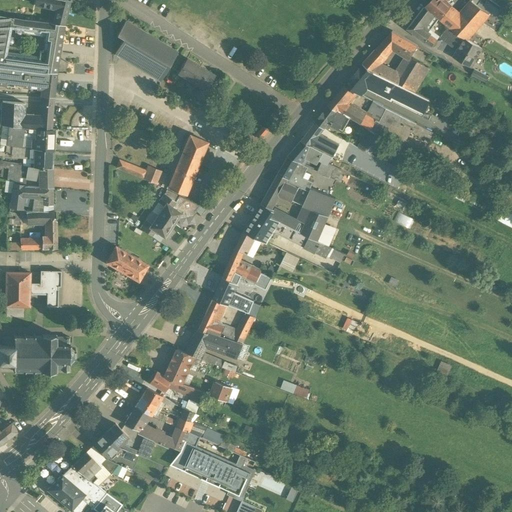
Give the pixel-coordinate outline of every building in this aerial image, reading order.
[(64,0),(35,0),(35,5),(57,9),(54,23),(64,25),(70,1),(64,0)] [(430,0),(424,7),(431,13),(439,20),(449,7),(441,1),(442,0),(430,0)] [(460,16),(459,17),(476,30),(481,23),(489,14),(484,11),(477,6),(472,2),(460,16)] [(497,13),(487,6),(484,11),(489,14),(490,14),(494,17),(497,13)] [(424,7),(408,29),(431,47),(437,39),(422,29),(425,26),(423,24),(431,13),(424,7)] [(460,16),(449,7),(439,20),(448,27),(455,33),(464,38),(467,40),(476,30),(459,17),(460,16)] [(481,23),(484,25),(490,14),(489,14),(481,23)] [(490,14),(484,25),(496,32),(502,22),(497,19),(494,17),(490,14)] [(61,44),(64,25),(54,23),(32,21),(23,20),(13,18),(0,15),(0,66),(56,74),(59,52),(60,52),(61,44)] [(125,22),(117,36),(123,40),(115,54),(160,80),(177,53),(125,22)] [(455,33),(448,27),(441,35),(443,37),(443,38),(443,40),(458,50),(464,38),(455,33)] [(404,37),(392,31),(377,48),(387,56),(394,49),(411,60),(412,59),(410,58),(418,46),(404,37)] [(458,50),(453,57),(471,67),(482,49),(481,48),(467,40),(464,38),(458,50)] [(387,56),(377,48),(362,64),(373,72),(380,64),(387,56)] [(214,76),(187,59),(178,73),(199,87),(204,90),(205,90),(214,76)] [(412,59),(411,60),(402,75),(396,83),(414,92),(425,74),(420,71),(423,65),(422,65),(412,59)] [(362,64),(345,86),(354,92),(355,92),(361,94),(367,86),(423,113),(429,99),(414,92),(396,83),(373,72),(362,64)] [(402,75),(380,64),(373,72),(396,83),(402,75)] [(428,68),(422,65),(423,65),(420,71),(425,74),(428,68)] [(56,74),(0,66),(0,85),(14,87),(14,84),(22,85),(22,87),(41,90),(41,96),(42,96),(43,96),(53,97),(56,74)] [(488,77),(474,69),(471,75),(485,82),(488,77)] [(345,86),(338,93),(337,93),(334,97),(335,98),(328,106),(346,116),(350,118),(361,124),(366,115),(346,104),(355,93),(354,92),(345,86)] [(199,87),(194,96),(199,99),(204,90),(199,87)] [(204,90),(199,99),(204,102),(210,93),(205,90),(204,90)] [(43,105),(52,105),(53,102),(53,97),(43,96),(43,101),(43,105)] [(15,126),(30,129),(40,130),(50,130),(52,105),(43,105),(42,117),(34,117),(34,115),(27,115),(27,117),(23,117),(24,104),(3,101),(1,125),(9,126),(14,127),(15,126)] [(366,115),(371,118),(379,105),(373,102),(366,115)] [(415,124),(379,105),(366,127),(365,128),(370,130),(381,137),(382,138),(401,148),(405,142),(406,141),(415,124)] [(346,116),(328,106),(315,122),(322,127),(323,128),(324,128),(327,123),(331,125),(338,129),(341,125),(346,116)] [(371,118),(366,115),(361,124),(366,127),(371,118)] [(346,116),(341,125),(345,127),(350,118),(346,116)] [(322,127),(315,122),(301,141),(310,147),(311,146),(323,152),(325,154),(327,151),(331,142),(319,135),(323,128),(322,127)] [(54,130),(50,130),(40,130),(30,129),(15,126),(14,127),(9,126),(8,137),(6,146),(12,147),(22,148),(23,139),(23,137),(30,137),(30,132),(36,133),(35,141),(32,141),(31,149),(53,152),(54,130)] [(381,137),(370,130),(365,138),(377,145),(381,137)] [(189,134),(167,187),(185,194),(207,142),(189,134)] [(377,145),(365,138),(358,148),(371,155),(377,145)] [(506,149),(490,140),(483,151),(499,161),(506,149)] [(310,147),(301,141),(295,148),(294,148),(292,150),(293,151),(288,156),(298,161),(301,163),(305,156),(317,163),(323,152),(311,146),(310,147)] [(331,142),(327,151),(334,154),(338,145),(331,142)] [(353,157),(358,148),(347,142),(342,151),(353,157)] [(415,148),(405,142),(401,148),(411,154),(415,148)] [(11,155),(11,157),(18,157),(26,157),(26,156),(30,156),(31,149),(22,148),(12,147),(11,155)] [(53,152),(31,149),(30,159),(34,159),(34,167),(42,168),(42,167),(52,168),(53,152)] [(325,154),(323,152),(317,163),(305,156),(301,163),(304,164),(308,160),(321,166),(322,164),(325,163),(334,167),(335,165),(336,161),(337,160),(325,154)] [(309,179),(293,171),(298,161),(288,156),(278,173),(288,180),(305,187),(309,179)] [(146,171),(119,160),(116,168),(144,179),(147,171),(146,171)] [(22,166),(21,164),(8,163),(4,163),(4,170),(2,170),(1,172),(3,172),(3,173),(26,177),(24,166),(22,166)] [(334,167),(325,163),(322,164),(321,166),(319,169),(331,174),(333,169),(334,167)] [(52,168),(42,167),(42,168),(34,167),(24,166),(26,177),(39,179),(39,187),(52,188),(52,168)] [(162,171),(148,166),(146,171),(147,171),(144,179),(157,184),(162,171)] [(331,174),(319,169),(318,173),(329,178),(329,177),(331,174)] [(331,174),(329,177),(334,179),(338,171),(333,169),(331,174)] [(353,178),(338,171),(334,179),(348,187),(353,178)] [(403,172),(400,177),(417,186),(419,181),(403,172)] [(26,177),(3,173),(3,180),(7,181),(14,182),(13,184),(25,186),(26,177)] [(288,180),(278,173),(265,198),(275,203),(279,196),(292,201),(299,186),(287,181),(288,180)] [(329,178),(318,173),(314,180),(318,182),(315,190),(322,193),(329,178)] [(329,178),(322,193),(327,195),(334,179),(329,177),(329,178)] [(314,181),(309,179),(305,187),(310,189),(311,188),(315,190),(318,182),(314,180),(314,181)] [(25,186),(13,184),(14,182),(7,181),(5,190),(12,191),(11,201),(22,203),(24,196),(25,186)] [(39,187),(25,186),(24,196),(34,197),(35,200),(37,201),(38,211),(52,212),(52,188),(39,187)] [(310,190),(299,186),(292,201),(304,206),(310,191),(310,190)] [(455,198),(460,201),(466,189),(461,186),(455,198)] [(315,190),(311,188),(310,189),(310,190),(310,191),(304,206),(311,209),(304,225),(301,233),(318,242),(323,229),(336,199),(327,195),(322,193),(315,190)] [(175,202),(164,195),(158,203),(163,206),(166,203),(171,207),(175,202)] [(199,206),(179,196),(175,202),(171,207),(181,214),(180,214),(183,216),(192,214),(195,211),(199,206)] [(275,203),(265,198),(262,204),(272,210),(275,203)] [(22,203),(11,201),(10,208),(12,208),(22,210),(22,203)] [(199,206),(195,211),(199,214),(207,205),(202,202),(199,206)] [(171,207),(166,203),(163,206),(157,215),(172,226),(180,214),(181,214),(171,207)] [(262,204),(243,232),(254,237),(265,242),(267,243),(273,232),(279,222),(270,217),(274,211),(272,210),(262,204)] [(494,216),(511,225),(511,215),(498,208),(494,216)] [(304,225),(274,210),(274,211),(270,217),(279,222),(301,233),(304,225)] [(52,212),(38,211),(37,212),(26,212),(26,213),(27,222),(27,225),(48,224),(48,232),(56,231),(55,212),(52,212)] [(172,226),(157,215),(151,224),(149,227),(154,231),(163,237),(164,238),(172,226)] [(193,216),(178,219),(180,226),(194,223),(193,216)] [(151,224),(145,220),(140,228),(151,236),(154,231),(149,227),(151,224)] [(301,233),(279,222),(273,232),(303,247),(303,248),(314,254),(315,253),(326,259),(327,256),(332,249),(325,246),(325,245),(301,233)] [(331,232),(323,229),(318,242),(325,245),(325,246),(331,232)] [(56,231),(48,232),(48,240),(48,249),(57,248),(56,231)] [(163,237),(154,231),(151,236),(159,242),(163,237)] [(254,237),(243,232),(240,239),(248,244),(250,240),(252,241),(254,237)] [(248,244),(240,239),(235,249),(243,253),(248,244)] [(48,240),(20,240),(21,243),(21,249),(33,249),(48,249),(48,240)] [(147,265),(115,246),(106,262),(138,281),(141,275),(147,265)] [(252,268),(239,262),(243,253),(235,249),(223,277),(231,281),(236,272),(242,275),(247,277),(252,268)] [(344,255),(332,249),(327,256),(340,263),(344,255)] [(300,259),(287,252),(282,263),(295,269),(300,259)] [(261,273),(252,268),(247,277),(257,282),(261,273)] [(61,271),(40,270),(40,283),(30,283),(30,273),(6,272),(5,306),(29,307),(29,294),(47,295),(46,307),(58,307),(58,291),(58,287),(60,287),(61,271)] [(242,275),(236,272),(231,281),(238,284),(242,275)] [(271,278),(261,273),(257,282),(255,285),(265,290),(271,278)] [(146,278),(141,275),(138,281),(142,283),(146,278)] [(228,305),(250,314),(255,302),(234,292),(238,284),(231,281),(223,277),(213,299),(222,303),(228,305)] [(205,316),(215,319),(215,318),(222,303),(213,299),(205,316)] [(222,320),(228,305),(222,303),(215,318),(222,320)] [(238,331),(234,340),(243,343),(254,318),(245,315),(238,331)] [(224,327),(213,323),(215,319),(205,316),(204,319),(199,330),(210,334),(211,332),(219,335),(221,335),(224,327)] [(238,331),(224,327),(221,335),(234,340),(238,331)] [(210,334),(199,330),(187,353),(194,356),(200,358),(204,349),(207,344),(210,345),(211,343),(212,344),(215,345),(219,335),(211,332),(210,334)] [(35,335),(33,334),(33,336),(25,336),(25,334),(24,334),(24,336),(15,336),(13,335),(12,336),(14,337),(3,337),(3,338),(2,338),(2,343),(3,343),(3,344),(0,344),(0,361),(2,361),(2,362),(2,367),(2,368),(13,369),(12,370),(13,371),(14,370),(23,370),(23,372),(25,372),(25,370),(33,370),(33,372),(34,372),(34,370),(41,370),(41,372),(43,372),(43,371),(54,371),(54,372),(56,372),(56,370),(62,370),(62,372),(69,372),(69,364),(70,363),(69,361),(73,358),(75,358),(75,357),(74,356),(74,351),(76,350),(75,349),(73,350),(70,346),(70,344),(69,344),(69,337),(56,337),(56,335),(54,335),(44,335),(42,335),(42,336),(34,336),(35,335)] [(221,335),(219,335),(215,345),(214,349),(238,357),(243,343),(234,340),(221,335)] [(250,345),(243,343),(238,357),(245,359),(250,345)] [(187,353),(177,349),(172,360),(182,363),(189,366),(194,356),(187,353)] [(224,363),(213,358),(211,362),(223,367),(234,371),(237,365),(226,360),(224,363)] [(182,363),(172,360),(164,377),(172,381),(182,384),(183,383),(187,373),(179,370),(182,363)] [(179,370),(187,373),(189,366),(182,363),(179,370)] [(164,377),(157,372),(149,384),(165,393),(169,387),(172,381),(164,377)] [(182,384),(172,381),(169,387),(179,390),(180,390),(182,384)] [(217,381),(214,388),(211,395),(217,397),(227,401),(232,387),(217,381)] [(280,390),(307,397),(310,388),(283,381),(280,390)] [(182,384),(180,390),(192,394),(194,388),(194,387),(188,385),(183,383),(182,384)] [(147,387),(146,389),(141,397),(155,405),(158,400),(161,396),(147,387)] [(200,390),(194,388),(192,394),(186,409),(196,413),(204,392),(200,390)] [(158,400),(173,409),(175,404),(161,396),(158,400)] [(155,405),(141,397),(135,407),(148,414),(149,415),(149,414),(153,407),(155,405)] [(148,414),(135,407),(124,424),(137,431),(137,433),(144,436),(151,439),(155,430),(147,425),(146,422),(144,421),(148,414)] [(186,409),(185,408),(182,416),(193,422),(196,413),(186,409)] [(178,427),(179,422),(159,413),(156,417),(158,418),(178,427)] [(179,422),(178,427),(189,432),(193,422),(182,416),(179,422)] [(193,422),(189,432),(201,437),(244,456),(246,452),(235,447),(235,443),(222,437),(223,435),(201,425),(193,422)] [(128,437),(116,423),(105,434),(117,447),(120,444),(128,437)] [(0,444),(14,434),(16,432),(11,424),(7,427),(5,425),(0,427),(0,444)] [(155,430),(151,439),(155,442),(169,448),(170,446),(181,451),(185,443),(189,432),(178,427),(175,432),(172,439),(155,430)] [(181,451),(173,462),(185,468),(185,471),(240,496),(251,472),(243,469),(247,459),(240,455),(236,464),(197,447),(201,437),(189,432),(185,443),(181,451)] [(117,447),(105,434),(97,442),(95,443),(107,456),(112,452),(117,447)] [(138,451),(136,454),(148,459),(155,442),(151,439),(144,436),(138,451)] [(130,448),(120,444),(117,447),(126,450),(133,453),(136,455),(136,454),(138,451),(130,448)] [(117,447),(112,452),(123,456),(126,450),(117,447)] [(133,453),(126,450),(123,456),(131,459),(133,453)] [(100,467),(86,452),(72,466),(87,479),(100,467)] [(110,475),(118,465),(105,458),(100,463),(102,466),(109,474),(110,475)] [(57,475),(61,470),(50,460),(46,465),(57,475)] [(72,466),(61,477),(48,490),(71,509),(81,498),(87,504),(93,509),(106,493),(97,486),(87,479),(72,466)] [(102,466),(100,467),(87,479),(97,486),(109,474),(102,466)] [(106,493),(93,509),(97,511),(98,511),(105,504),(115,511),(116,511),(122,505),(106,493)] [(231,497),(223,511),(234,511),(240,501),(231,497)] [(79,511),(87,504),(81,498),(71,509),(74,511),(79,511)] [(242,501),(237,511),(262,511),(263,510),(242,501)]
